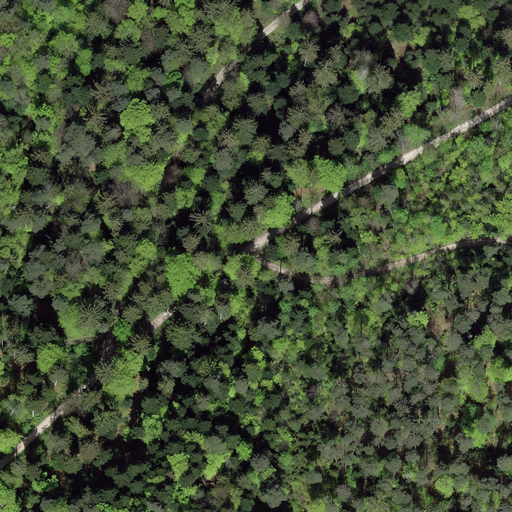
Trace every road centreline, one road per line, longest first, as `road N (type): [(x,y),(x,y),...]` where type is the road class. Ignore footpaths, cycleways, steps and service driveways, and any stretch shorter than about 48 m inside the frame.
road 1 (track): [(0,464),(123,350),(274,231),(511,97)]
road 2 (track): [(123,350),(111,326),(203,102),(231,63),(305,0)]
road 3 (track): [(511,243),(479,239),(327,280),(243,254)]
